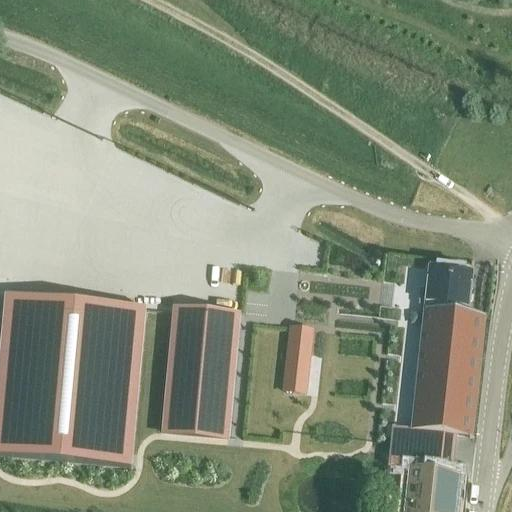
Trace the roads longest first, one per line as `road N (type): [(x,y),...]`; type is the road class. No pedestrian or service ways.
road 1 (unclassified): [(511,254),(475,233),(382,215),(0,33)]
road 2 (track): [(511,232),(244,54),(140,0)]
road 3 (tertiary): [(486,487),(511,312)]
